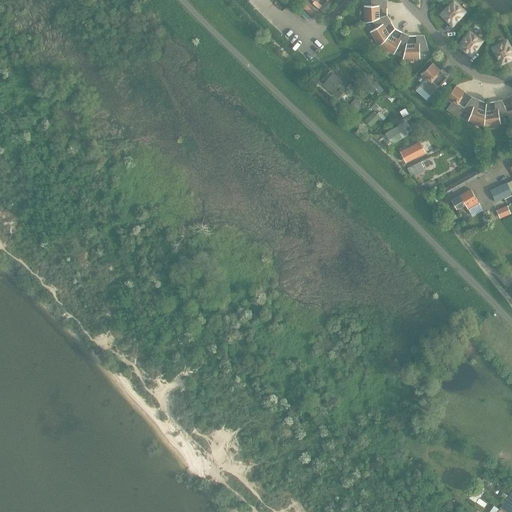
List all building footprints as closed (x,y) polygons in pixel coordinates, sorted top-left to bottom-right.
[(371,0),(371,6),(364,6),(365,23),(372,21),(376,20),(375,11),(377,11),(377,8),(387,8),(387,0),(385,0),(371,0)] [(326,2),(319,9),(325,14),(332,7),(326,2)] [(454,2),(442,14),(452,24),(464,12),(454,2)] [(376,28),(370,31),(379,46),(387,38),(382,31),(384,30),(382,28),(391,22),(388,16),(376,20),(372,21),(376,28)] [(387,38),(379,46),(394,54),(397,47),(405,51),(405,48),(409,36),(402,32),(397,42),(395,41),(394,42),(387,38)] [(469,33),(460,46),(471,54),(481,41),(469,33)] [(405,51),(403,59),(420,58),(420,51),(429,51),(424,35),(416,35),(416,46),(414,46),(414,48),(405,48),(405,51)] [(511,52),(506,42),(494,48),(502,63),(511,57),(511,52)] [(426,80),(420,86),(430,95),(435,91),(438,87),(432,81),(435,79),(433,77),(440,70),(433,63),(421,75),(426,80)] [(330,71),(322,80),(325,83),(323,85),(338,97),(348,86),(330,71)] [(456,85),(446,99),(452,103),(447,110),(458,118),(463,110),(465,108),(458,103),(460,101),(459,99),(464,91),(456,85)] [(430,95),(427,99),(431,103),(439,94),(435,91),(430,95)] [(465,108),(463,110),(471,113),(468,120),(484,126),(485,115),(476,112),(477,110),(475,110),(479,100),(472,97),(465,108)] [(355,99),(348,106),(352,109),(357,113),(363,106),(355,99)] [(485,115),(484,126),(501,124),(500,116),(508,115),(507,113),(501,100),(494,101),(495,112),(493,112),(494,114),(485,115)] [(406,108),(401,111),(404,116),(409,113),(406,108)] [(374,111),(365,120),(368,124),(370,126),(378,119),(381,122),(386,117),(380,111),(377,114),(374,111)] [(392,135),(388,137),(393,144),(407,135),(400,123),(404,121),(402,118),(395,122),(398,126),(390,131),(392,135)] [(414,145),(401,152),(407,163),(426,152),(420,141),(418,143),(414,144),(414,145)] [(420,161),(407,168),(411,176),(413,175),(424,169),(420,161)] [(482,168),(448,187),(450,191),(452,190),(452,191),(485,174),(482,168)] [(511,192),(507,182),(490,190),(492,195),(496,202),(511,194),(511,192)] [(471,189),(452,200),(457,209),(465,204),(472,216),(483,210),(471,189)] [(507,205),(497,210),(500,218),(511,213),(507,205)] [(511,511),(511,493),(504,504),(498,511),(511,511)]
